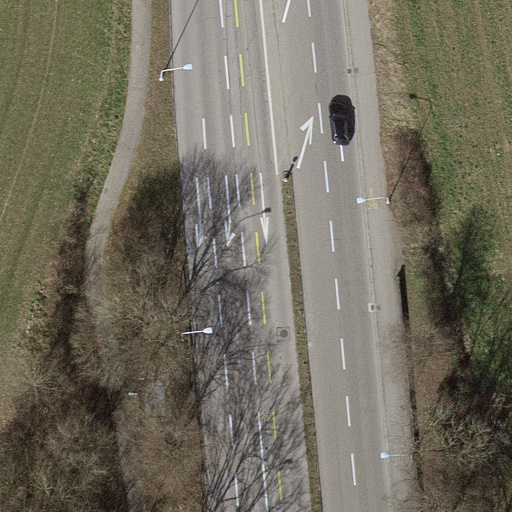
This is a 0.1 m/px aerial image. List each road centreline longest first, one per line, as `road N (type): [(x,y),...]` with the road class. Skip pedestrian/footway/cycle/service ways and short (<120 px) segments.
road 1 (secondary): [(297,360),(264,0)]
road 2 (secondary): [(297,360),(270,425),(260,511)]
road 3 (secondary): [(313,511),(297,360)]
